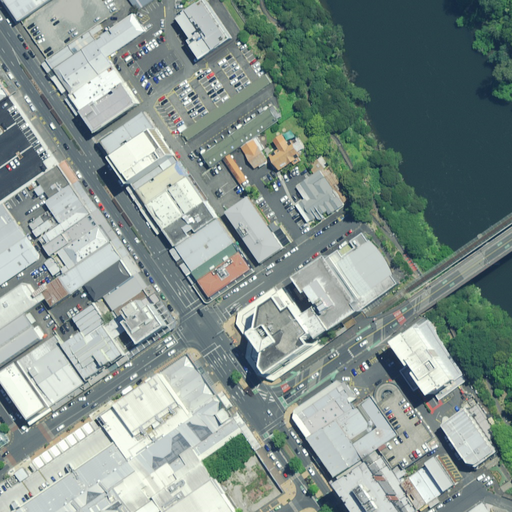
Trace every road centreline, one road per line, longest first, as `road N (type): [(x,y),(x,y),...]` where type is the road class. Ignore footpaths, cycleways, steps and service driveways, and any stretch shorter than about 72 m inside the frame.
road 1 (secondary): [(511,239),(311,374)]
road 2 (tertiary): [(202,325),(29,446)]
road 3 (residential): [(358,220),(202,325)]
road 4 (secondary): [(81,166),(10,60),(8,39)]
road 5 (secondary): [(8,39),(25,51),(97,155)]
road 6 (secondary): [(97,155),(162,250),(162,269)]
road 7 (secondary): [(162,269),(145,261),(81,166)]
road 8 (tertiary): [(269,409),(339,511)]
